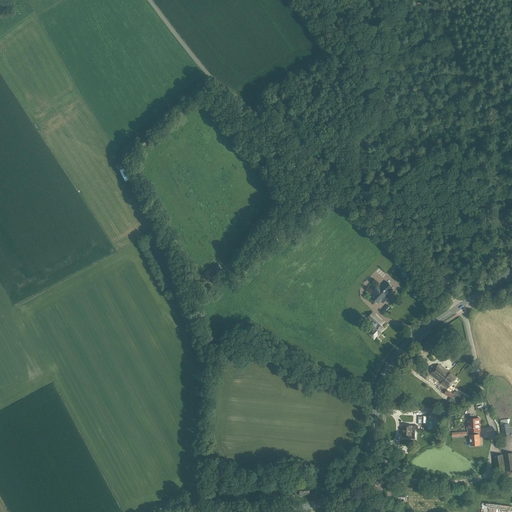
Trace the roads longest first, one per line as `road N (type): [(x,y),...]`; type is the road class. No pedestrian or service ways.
road 1 (unclassified): [(149,0),(219,85),(428,253),(458,307)]
road 2 (secondary): [(264,511),(315,504),(354,477),(392,360),(458,307)]
road 3 (track): [(379,0),(390,48),(374,71),(372,114),(345,137),(346,183)]
road 4 (unclassified): [(511,488),(489,464),(491,428),(458,307)]
road 5 (track): [(492,472),(407,480),(365,498)]
